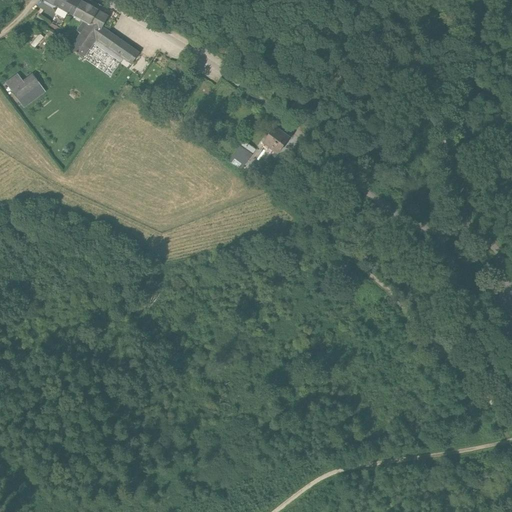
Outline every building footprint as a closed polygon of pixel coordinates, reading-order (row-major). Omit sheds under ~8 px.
[(55,0),(52,6),(85,26),(70,50),(84,59),(95,42),(131,67),(139,54),(106,29),(112,19),(80,0),(55,0)] [(208,70),(205,73),(215,80),(218,76),(208,70)] [(24,108),(45,92),(31,75),(23,81),(18,74),(5,83),(24,108)] [(108,81),(104,86),(115,94),(124,83),(119,80),(114,86),(108,81)] [(261,149),(277,159),(291,138),(275,128),(261,149)] [(256,149),(245,142),(234,159),(246,166),(256,149)]
